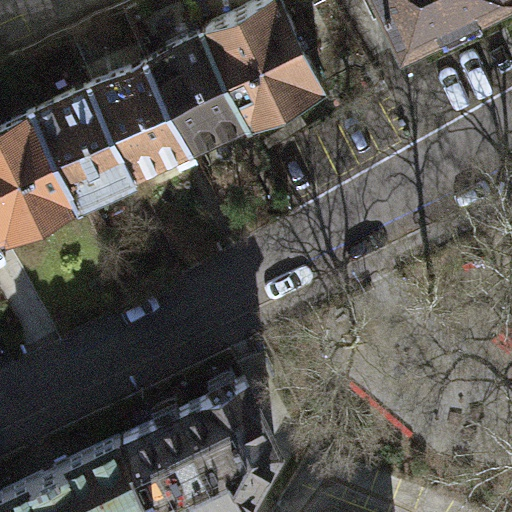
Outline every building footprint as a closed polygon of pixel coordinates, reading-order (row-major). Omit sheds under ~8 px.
[(323,82),(283,0),(252,0),(204,23),(205,26),(248,115),(248,117),(323,82)] [(381,0),(385,7),(388,5),(406,43),(494,0),(381,0)] [(205,26),(149,53),(191,142),(248,115),(205,26)] [(149,53),(92,80),(134,168),(191,142),(149,53)] [(92,80),(36,106),(78,195),(134,168),(92,80)] [(36,106),(34,103),(0,119),(0,223),(5,234),(80,199),(78,195),(36,106)] [(245,374),(122,432),(160,511),(166,511),(175,507),(177,511),(228,511),(224,502),(245,491),(275,437),(245,374)] [(0,490),(0,511),(160,511),(122,432),(0,490)]
